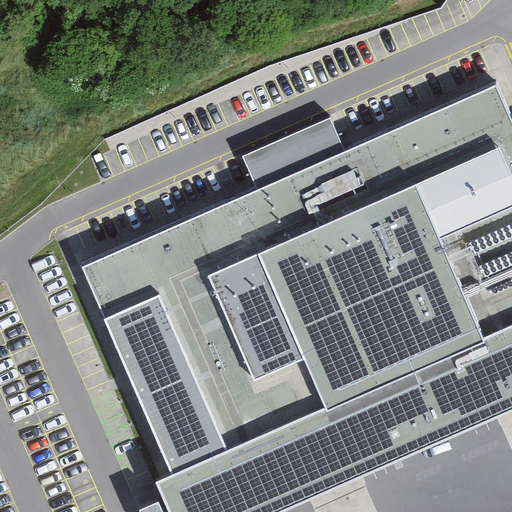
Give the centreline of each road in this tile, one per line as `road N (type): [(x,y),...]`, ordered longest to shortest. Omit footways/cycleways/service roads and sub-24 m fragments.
road 1 (unknown): [(511,7),(162,173),(16,253)]
road 2 (unknown): [(16,253),(122,511)]
